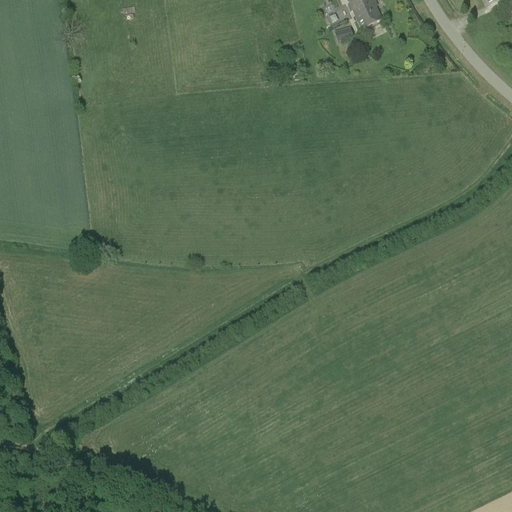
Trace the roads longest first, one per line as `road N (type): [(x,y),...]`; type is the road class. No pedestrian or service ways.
road 1 (track): [(141,511),(40,452),(0,446)]
road 2 (unclassified): [(511,94),(430,0)]
